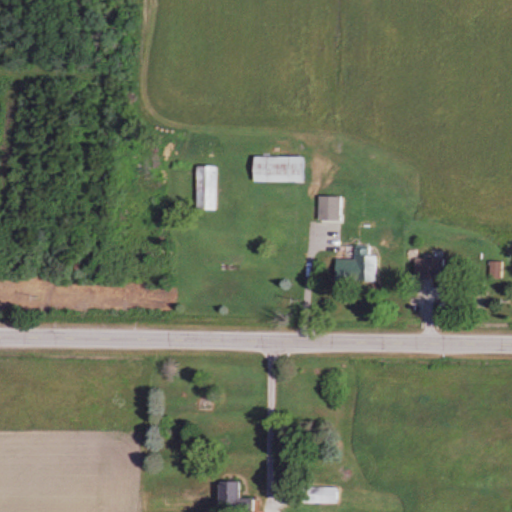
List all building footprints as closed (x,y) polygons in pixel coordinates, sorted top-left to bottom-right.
[(299,155),(249,155),(249,181),(299,181),(299,155)] [(192,209),(214,209),(214,165),(192,165),(192,209)] [(340,196),(315,196),(315,218),(340,218),(340,196)] [(348,256),(329,261),(334,280),(353,275),(348,256)] [(411,256),(411,275),(442,275),(442,256),(411,256)] [(500,261),(488,261),(488,277),(500,277),(500,261)] [(213,504),(225,505),(225,511),(252,511),(252,496),(237,496),(237,482),(213,481),(213,504)] [(337,486),(296,486),(296,502),(337,502),(337,486)]
